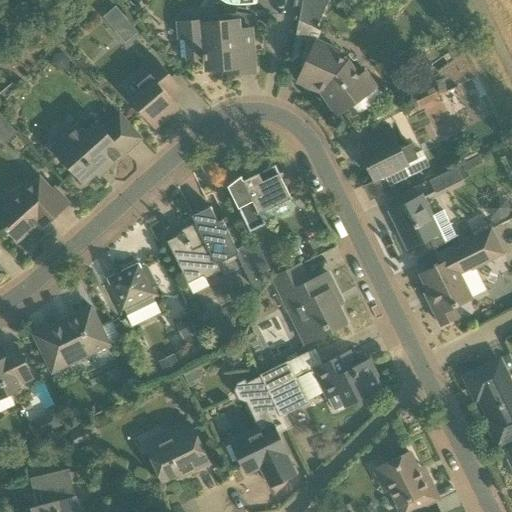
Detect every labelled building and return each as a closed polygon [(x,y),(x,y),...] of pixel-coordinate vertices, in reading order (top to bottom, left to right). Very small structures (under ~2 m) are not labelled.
[(316,29),(329,0),(303,0),(299,21),(316,29)] [(103,17),(113,28),(126,17),(116,6),(103,17)] [(186,59),(203,58),(203,60),(206,60),(207,70),(241,67),(240,53),(253,52),(254,72),(256,72),(252,31),(238,32),(237,21),(196,24),(177,25),(178,40),(180,40),(182,60),(186,59)] [(367,70),(359,76),(349,60),(332,53),(334,49),(317,41),(298,82),(315,90),(317,88),(323,91),(325,89),(342,112),(352,105),(357,112),(361,113),(381,99),(382,94),(378,88),(379,87),(367,70)] [(163,90),(174,80),(156,60),(133,80),(143,90),(132,100),(155,128),(179,108),(163,90)] [(435,92),(420,100),(438,134),(453,126),(435,92)] [(52,146),(54,148),(85,184),(104,167),(107,170),(143,139),(120,112),(102,128),(96,122),(84,132),(78,125),(52,146)] [(375,180),(384,175),(418,158),(411,144),(401,149),(388,125),(373,132),(379,144),(361,153),(375,180)] [(459,154),(463,163),(479,155),(475,147),(459,154)] [(264,223),(259,214),(291,198),(275,165),(244,181),(241,176),(229,186),(239,208),(251,230),(264,223)] [(458,166),(431,179),(437,192),(464,179),(458,166)] [(386,175),(366,185),(371,197),(392,188),(386,175)] [(0,223),(1,225),(2,224),(18,242),(43,220),(47,224),(61,211),(48,197),(54,192),(40,177),(9,204),(2,197),(0,199),(0,223)] [(444,210),(432,216),(422,195),(390,211),(409,249),(429,239),(434,249),(457,237),(444,210)] [(245,245),(238,249),(223,220),(219,222),(211,207),(192,216),(196,224),(182,230),(183,234),(168,241),(186,275),(195,293),(210,285),(206,279),(221,271),(225,279),(244,269),(253,287),(261,290),(264,282),(255,264),(251,257),(245,245)] [(461,275),(489,261),(505,253),(493,228),(477,236),(437,255),(441,264),(420,275),(432,298),(428,300),(441,326),(459,317),(454,307),(467,301),(460,286),(465,284),(461,275)] [(109,284),(106,286),(122,318),(161,299),(145,266),(142,268),(139,263),(107,279),(109,284)] [(305,343),(347,323),(334,298),(339,295),(328,273),(309,282),(300,265),(273,278),(305,343)] [(110,344),(92,307),(34,335),(53,372),(110,344)] [(0,398),(21,388),(20,385),(33,378),(17,345),(1,353),(0,353),(0,398)] [(236,345),(220,353),(226,365),(242,357),(236,345)] [(166,376),(181,368),(174,354),(159,361),(166,376)] [(377,376),(369,360),(348,371),(341,356),(313,369),(333,412),(337,414),(347,408),(348,409),(349,408),(347,405),(381,388),(375,377),(377,376)] [(511,395),(506,384),(510,382),(499,361),(466,377),(477,399),(481,397),(491,419),(488,421),(499,443),(511,436),(511,395)] [(269,391),(296,378),(288,363),(261,376),(269,391)] [(287,427),(269,391),(261,376),(246,384),(244,380),(237,384),(235,391),(239,399),(248,403),(261,429),(226,447),(234,462),(239,459),(247,474),(261,466),(271,487),(296,474),(285,454),(287,453),(277,432),(287,427)] [(290,411),(308,402),(296,378),(269,391),(287,427),(296,423),(290,411)] [(55,410),(46,415),(44,422),(44,424),(48,432),(49,432),(63,425),(55,410)] [(80,449),(92,443),(84,425),(72,431),(80,449)] [(146,447),(163,482),(188,470),(190,474),(211,464),(192,425),(146,447)] [(410,452),(391,461),(375,469),(385,491),(390,488),(398,505),(397,505),(400,511),(415,511),(440,500),(428,476),(423,478),(410,452)] [(75,471),(69,473),(69,470),(31,478),(34,493),(40,492),(43,504),(23,509),(24,511),(79,511),(76,496),(75,496),(72,482),(77,481),(75,471)]
